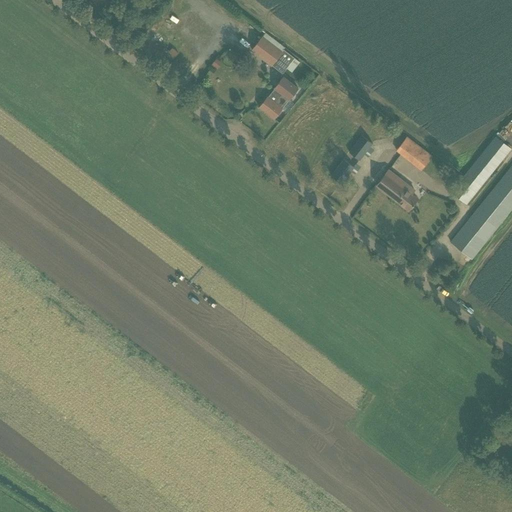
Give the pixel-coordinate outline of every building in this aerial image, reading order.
[(294,58),(283,49),(282,51),(262,36),(252,50),(282,73),(294,58)] [(221,62),(217,58),(211,65),(216,69),(221,62)] [(299,62),(294,58),(286,68),(292,72),(299,62)] [(280,107),(286,100),(288,101),(298,88),(283,76),(273,89),(275,91),(273,94),(272,93),(268,97),(267,97),(259,107),(274,119),(282,109),(280,107)] [(418,170),(430,156),(406,134),(393,147),(418,170)] [(360,161),(372,145),(360,136),(353,146),(355,148),(350,154),(360,161)] [(495,136),(451,191),(467,204),(511,149),(495,136)] [(341,183),(347,175),(353,167),(343,160),(331,176),(341,183)] [(471,259),(511,207),(511,165),(451,242),(471,259)] [(388,170),(376,185),(409,210),(417,199),(412,194),(415,190),(388,170)]
